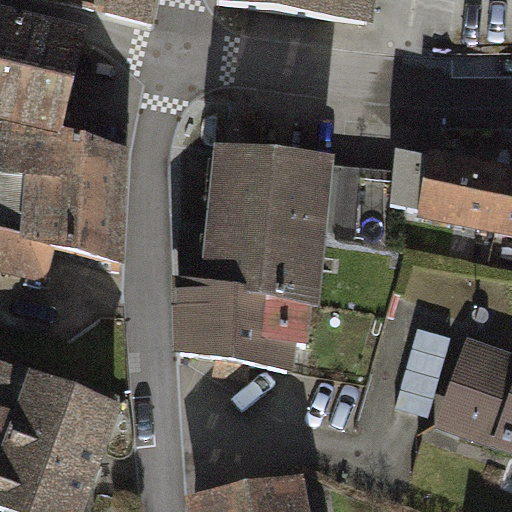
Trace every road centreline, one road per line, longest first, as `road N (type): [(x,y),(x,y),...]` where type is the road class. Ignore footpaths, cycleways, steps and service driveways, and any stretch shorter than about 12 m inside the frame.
road 1 (residential): [(181,56),(154,297),(165,511)]
road 2 (residential): [(511,87),(414,84),(181,56)]
road 3 (residential): [(0,11),(181,56)]
